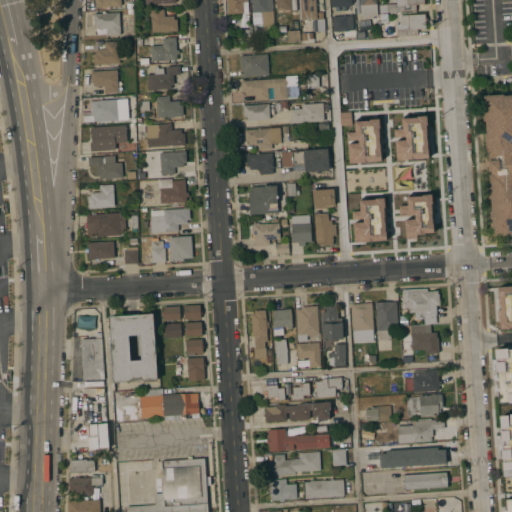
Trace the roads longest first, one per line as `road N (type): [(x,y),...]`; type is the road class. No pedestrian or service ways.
road 1 (residential): [(237,511),(203,0)]
road 2 (residential): [(482,511),(449,0)]
road 3 (residential): [(511,259),(43,288)]
road 4 (secondary): [(37,511),(43,288)]
road 5 (secondary): [(41,229),(18,56)]
road 6 (residential): [(41,229),(60,189),(68,77)]
